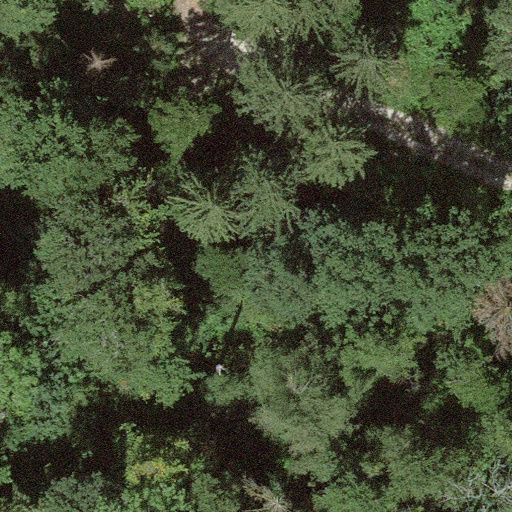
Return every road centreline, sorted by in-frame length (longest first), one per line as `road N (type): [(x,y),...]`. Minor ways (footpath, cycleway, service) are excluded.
road 1 (track): [(156,511),(179,0)]
road 2 (track): [(206,0),(261,52),(378,117),(511,168)]
